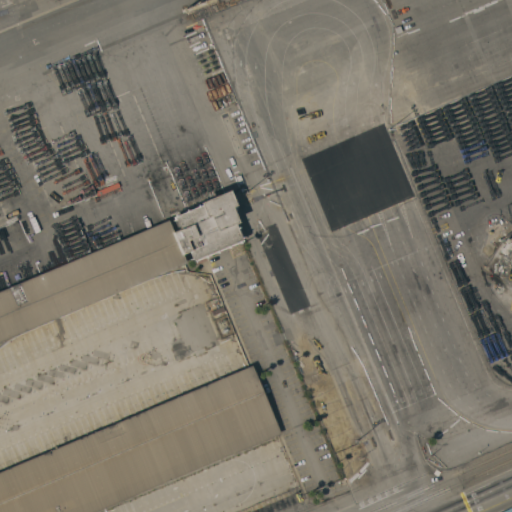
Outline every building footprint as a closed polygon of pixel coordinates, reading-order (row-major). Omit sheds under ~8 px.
[(299,164),(317,213),(402,182),(383,132),(299,164)] [(0,341),(0,290),(166,221),(171,232),(177,230),(172,218),(199,207),(197,203),(227,191),(233,206),(229,208),(235,223),(233,224),(240,242),(191,263),(186,252),(180,254),(184,264),(0,341)] [(259,237),(268,261),(284,255),(275,231),(259,237)] [(511,234),(508,233),(496,261),(509,267),(502,283),(511,287),(511,234)] [(270,263),(285,299),(288,298),(292,306),(303,301),(285,257),(270,263)] [(221,307),(223,311),(211,316),(210,312),(221,307)] [(0,511),(0,471),(250,366),(279,434),(94,511),(0,511)] [(308,399),(326,448),(394,423),(376,374),(308,399)] [(364,454),(356,457),(352,446),(359,443),(364,454)]
